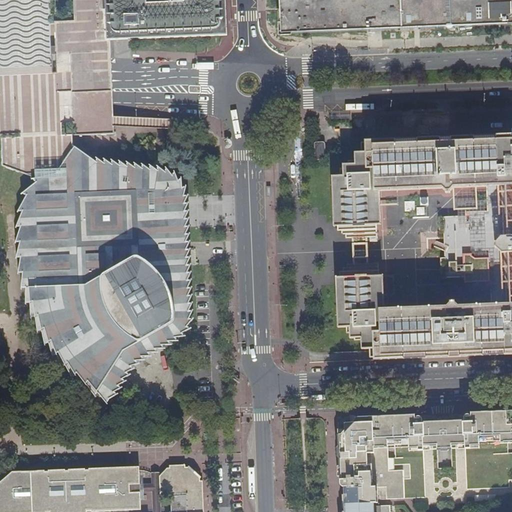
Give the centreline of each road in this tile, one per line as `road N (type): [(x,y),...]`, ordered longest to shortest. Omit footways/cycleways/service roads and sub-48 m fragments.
road 1 (tertiary): [(246,114),(260,386)]
road 2 (tertiary): [(511,376),(260,386)]
road 3 (tertiary): [(511,58),(270,64)]
road 4 (tertiary): [(273,100),(511,90)]
road 5 (residential): [(260,386),(265,511)]
